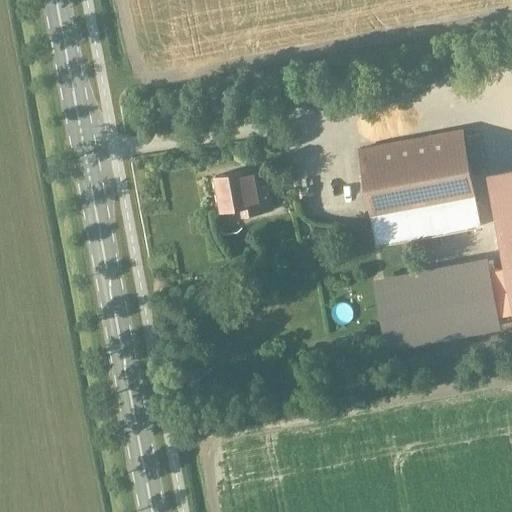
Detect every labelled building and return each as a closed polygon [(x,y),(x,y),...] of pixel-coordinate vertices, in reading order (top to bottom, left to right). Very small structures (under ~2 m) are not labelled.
[(463,130),(359,149),(372,220),(476,200),(463,130)] [(252,169),(215,176),(221,210),(241,206),(243,215),(271,210),(266,180),(255,182),(252,169)] [(359,182),(338,183),(339,205),(360,204),(359,182)] [(511,201),(492,205),(504,268),(489,271),(498,315),(511,312),(511,201)] [(488,262),(378,283),(390,346),(500,325),(498,315),(489,271),(488,262)]
